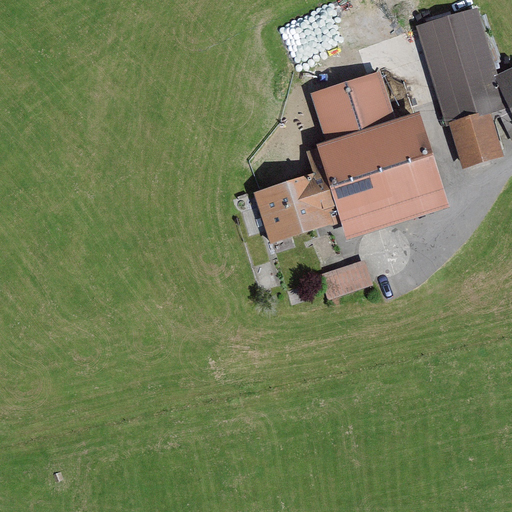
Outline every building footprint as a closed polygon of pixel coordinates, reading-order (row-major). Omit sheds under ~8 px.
[(477,5),(417,24),(446,125),(450,123),(492,110),(509,105),(496,74),(498,72),(477,5)] [(511,65),(498,72),(496,74),(509,105),(511,112),(511,65)] [(315,171),(253,190),(269,242),(341,219),(347,237),(452,203),(421,105),(396,113),(381,69),(310,92),(326,139),(318,141),(320,147),(308,151),(315,171)] [(450,123),(464,167),(504,154),(492,110),(450,123)] [(373,285),(365,259),(320,274),(328,300),(373,285)]
